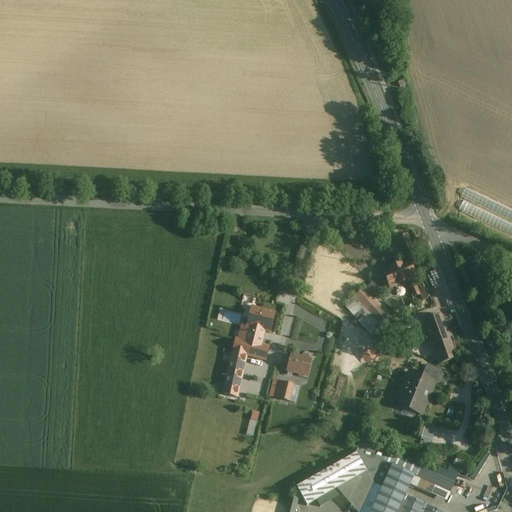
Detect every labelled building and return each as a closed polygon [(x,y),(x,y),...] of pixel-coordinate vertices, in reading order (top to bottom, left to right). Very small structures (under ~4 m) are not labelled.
[(459,84),(454,92),(477,103),(479,98),(487,101),(488,98),(459,84)] [(407,235),(396,240),(404,261),(416,256),(407,235)] [(408,262),(382,273),(389,290),(415,279),(408,262)] [(362,290),(351,300),(370,322),(382,312),(362,290)] [(370,322),(351,300),(344,307),(363,328),(370,322)] [(251,308),(246,328),(241,327),(237,340),(262,347),(265,334),(270,335),(275,314),(251,308)] [(382,312),(370,322),(384,338),(387,335),(395,327),(382,312)] [(441,316),(423,322),(438,366),(456,359),(441,316)] [(384,338),(370,322),(363,328),(377,344),(384,338)] [(395,327),(387,335),(391,340),(400,333),(395,327)] [(236,340),(222,395),(236,398),(246,358),(265,363),(269,348),(262,347),(237,340),(236,340)] [(311,361),(290,356),(286,372),(288,373),(287,376),(291,377),(291,374),(307,378),(311,361)] [(422,378),(410,373),(401,394),(399,393),(396,402),(404,405),(402,409),(420,416),(429,394),(431,395),(435,384),(439,383),(442,377),(440,373),(426,367),(422,378)] [(283,384),(273,381),(269,398),(279,401),(279,400),(283,384)] [(279,400),(279,401),(288,403),(292,386),(283,384),(279,400)] [(434,443),(439,431),(427,427),(423,439),(434,443)] [(355,455),(296,489),(299,495),(306,507),(365,473),(371,484),(381,462),(382,463),(386,456),(385,455),(385,454),(358,446),(355,455)] [(479,479),(493,455),(489,452),(475,477),(479,479)] [(454,485),(402,460),(393,459),(386,456),(382,463),(391,467),(413,477),(409,486),(430,496),(434,487),(449,494),(454,485)] [(382,463),(381,462),(371,484),(358,511),(370,511),(391,467),(382,463)] [(391,467),(370,511),(423,511),(426,507),(404,497),(409,486),(413,477),(391,467)] [(296,489),(289,511),(294,511),(299,495),(296,489)]
